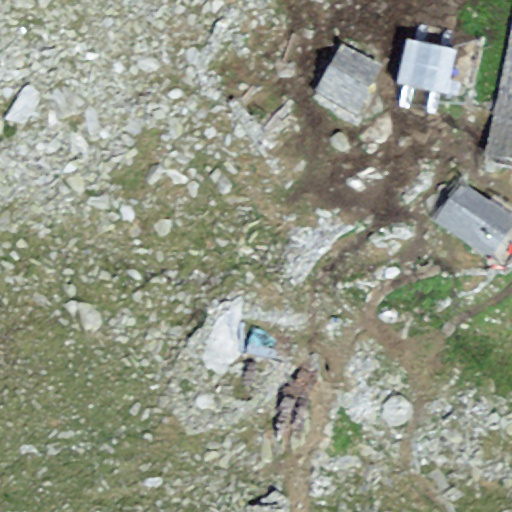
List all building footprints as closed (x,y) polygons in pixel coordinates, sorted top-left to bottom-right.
[(511,20),(511,30),(487,165),(511,167),(511,20)] [(455,48),(404,39),(396,84),(447,93),(455,48)] [(384,66),(340,45),(311,99),(354,120),(384,66)] [(511,223),(511,220),(460,183),(433,220),(486,259),(511,223)] [(299,329),(241,317),(234,350),(292,363),(299,329)]
